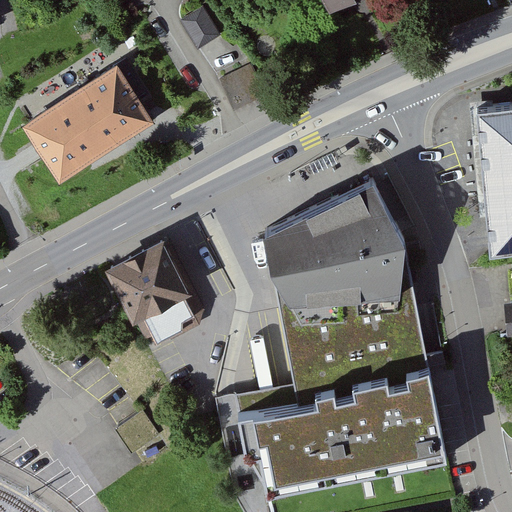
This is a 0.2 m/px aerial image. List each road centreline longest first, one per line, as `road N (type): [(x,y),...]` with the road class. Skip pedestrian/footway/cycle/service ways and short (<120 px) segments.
road 1 (residential): [(508,511),(465,302),(436,213),(382,94)]
road 2 (secondary): [(382,94),(0,289)]
road 3 (secondary): [(511,41),(382,94)]
